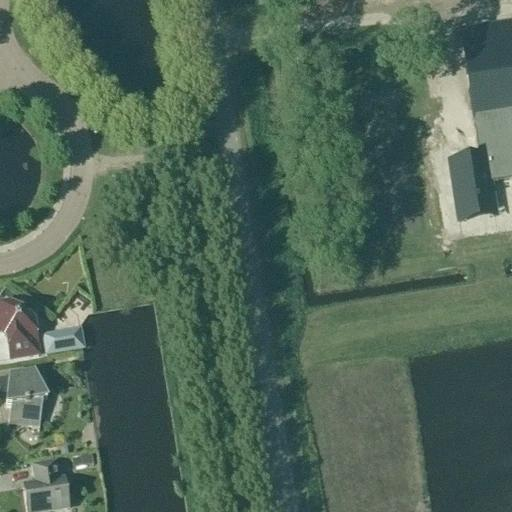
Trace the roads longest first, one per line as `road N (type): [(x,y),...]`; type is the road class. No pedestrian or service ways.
road 1 (unclassified): [(291,511),(206,0)]
road 2 (residential): [(17,71),(60,105),(75,131),(80,167),(71,209),(51,241),(0,265)]
